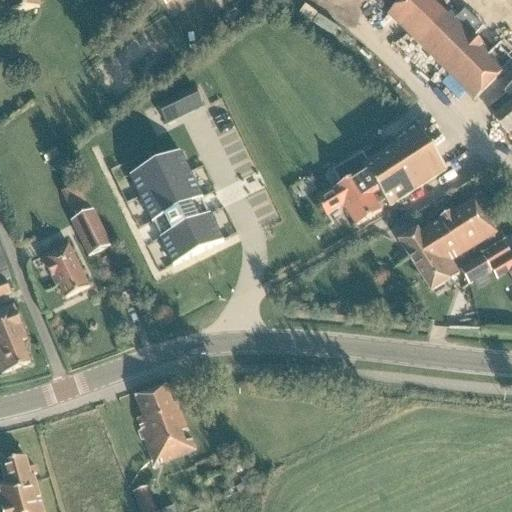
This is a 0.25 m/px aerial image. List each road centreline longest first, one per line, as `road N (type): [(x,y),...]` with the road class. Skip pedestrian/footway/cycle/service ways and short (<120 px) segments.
road 1 (tertiary): [(0,410),(178,350),(237,341),(511,365)]
road 2 (unclassified): [(511,169),(319,4)]
